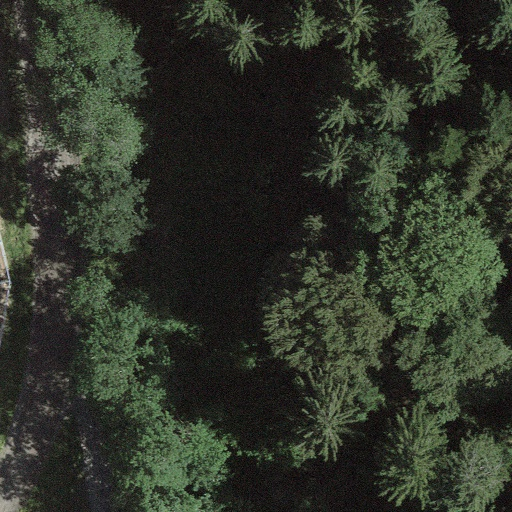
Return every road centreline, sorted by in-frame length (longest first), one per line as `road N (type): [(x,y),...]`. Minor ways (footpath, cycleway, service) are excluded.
road 1 (unclassified): [(46,0),(50,204),(42,390),(7,511)]
road 2 (track): [(42,378),(68,394),(87,430),(111,511)]
